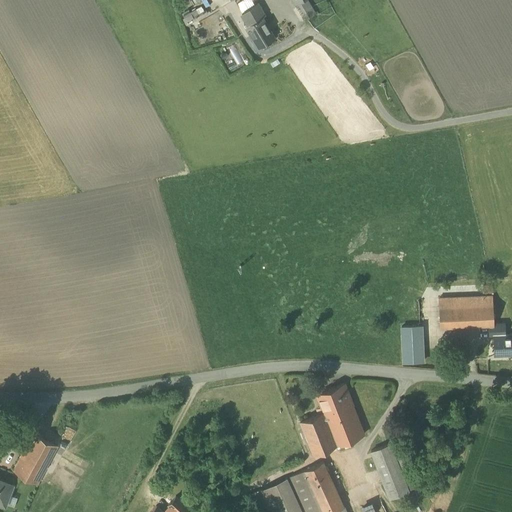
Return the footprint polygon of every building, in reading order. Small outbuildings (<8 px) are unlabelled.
[(224,5),(221,0),(200,0),(209,14),(224,5)] [(258,2),(242,11),(249,23),(246,25),(259,47),(275,37),(263,16),(265,15),(258,2)] [(199,20),(189,3),(182,7),(192,24),(199,20)] [(493,295),(439,298),(440,327),(494,324),(493,295)] [(511,333),(505,334),(505,323),(496,323),(497,334),(495,334),(495,354),(506,353),(506,352),(511,351),(511,333)] [(422,325),(402,326),(404,361),(424,360),(422,325)] [(345,382),(317,393),(324,412),(300,421),(313,454),(365,433),(345,382)] [(34,432),(13,469),(39,483),(48,466),(58,446),(34,432)] [(391,443),(372,450),(390,497),(409,490),(391,443)] [(324,461),(297,473),(313,511),(332,511),(344,507),(324,461)] [(346,511),(344,507),(332,511),(313,511),(297,473),(287,478),(288,481),(302,511),(346,511)] [(13,483),(0,477),(0,501),(5,503),(13,483)] [(289,511),(278,486),(288,481),(287,478),(263,489),(273,511),(289,511)] [(302,511),(288,481),(278,486),(289,511),(302,511)] [(272,511),(262,489),(250,494),(258,511),(272,511)] [(186,511),(190,508),(176,495),(167,504),(168,506),(174,511),(186,511)]
